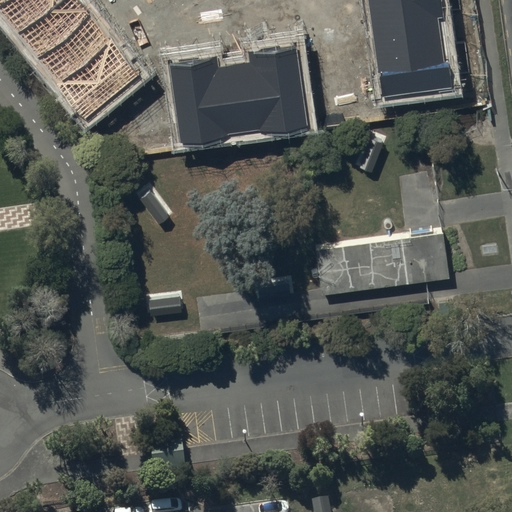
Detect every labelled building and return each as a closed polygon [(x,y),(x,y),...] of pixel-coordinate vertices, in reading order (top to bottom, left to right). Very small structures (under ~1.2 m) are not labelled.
[(80,0),(0,0),(0,18),(81,119),(139,72),(80,0)] [(366,0),(381,99),(453,88),(449,63),(444,62),(438,18),(443,17),(440,0),(366,0)] [(217,55),(167,62),(178,144),(309,126),(297,45),(249,52),(251,63),(219,67),(217,55)] [(320,292),(446,276),(440,231),(315,247),(320,292)] [(182,444),(149,447),(152,477),(185,474),(182,444)] [(330,511),(328,495),(311,498),(313,511),(330,511)]
